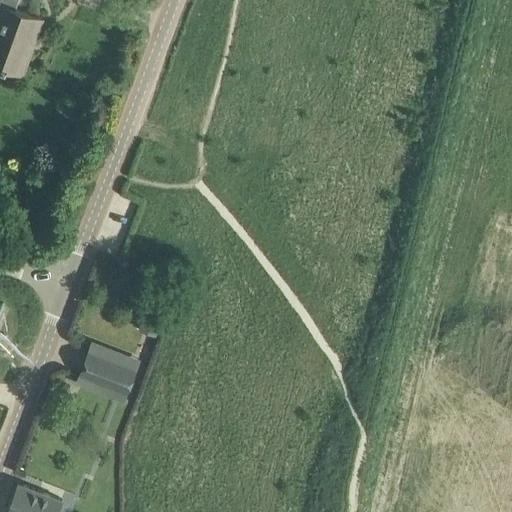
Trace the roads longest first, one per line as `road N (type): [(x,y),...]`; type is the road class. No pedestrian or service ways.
road 1 (unclassified): [(72,288),(179,0)]
road 2 (unclassified): [(0,479),(72,288)]
